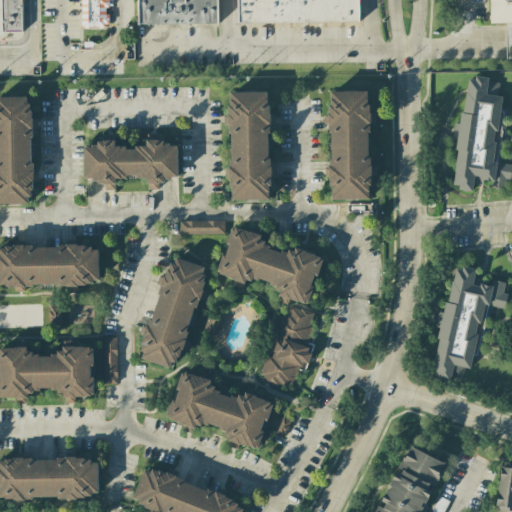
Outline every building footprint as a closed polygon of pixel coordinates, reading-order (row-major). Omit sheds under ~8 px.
[(22,31),(21,0),(1,0),(2,32),(22,31)] [(74,0),(75,35),(108,35),(107,0),(74,0)] [(137,0),(138,25),(218,24),(217,0),(137,0)] [(238,0),(239,24),(360,22),(359,0),(238,0)] [(511,0),(489,0),(490,23),(505,23),(506,59),(511,58),(511,0)] [(452,188),(473,190),(473,185),(504,189),(506,179),(511,180),(511,169),(511,164),(500,163),(500,161),(495,160),(504,97),(497,96),(499,83),(489,82),(489,79),(467,76),(452,188)] [(371,199),(368,91),(330,92),(331,114),(324,115),(325,125),(330,125),(331,167),(325,167),(325,178),(331,178),(331,200),(371,199)] [(231,200),(270,200),(270,92),(230,92),(231,200)] [(0,204),(29,204),(34,185),(34,182),(36,171),(31,170),(31,140),(32,138),(31,96),(0,96),(0,204)] [(178,142),(147,142),(147,147),(115,147),(115,143),(84,143),(85,181),(105,180),(105,190),(116,190),(116,178),(148,177),(148,190),(159,189),(159,180),(178,179),(178,142)] [(180,221),(180,235),(225,234),(225,220),(180,221)] [(323,256),(295,248),(294,254),(261,245),(264,236),(232,227),(218,276),(245,283),(246,277),(281,287),(278,301),(286,304),(287,298),(309,304),(323,256)] [(99,283),(99,246),(0,246),(0,284),(14,285),(14,292),(26,291),(25,285),(68,285),(68,291),(78,291),(78,283),(99,283)] [(208,267),(176,257),(167,272),(165,277),(160,275),(157,284),(162,287),(153,314),(146,326),(143,324),(140,334),(146,338),(139,358),(170,368),(181,352),(182,350),(187,351),(190,341),(185,338),(194,311),(201,300),(205,302),(208,292),(201,288),(208,267)] [(429,374),(451,381),(452,376),(462,379),(465,368),(471,369),(490,306),(504,310),(508,294),(503,292),(506,283),(494,280),(492,285),(474,279),(476,271),(457,266),(443,313),(439,312),(435,326),(442,328),(429,374)] [(315,313),(301,309),(299,309),(289,306),(286,314),(277,316),(274,324),(278,341),(271,343),(274,354),(266,356),(261,372),(263,382),(281,388),(282,383),(287,385),(294,383),(297,371),(306,369),(311,352),(309,340),(312,329),(311,324),(315,313)] [(117,384),(117,337),(103,338),(104,384),(117,384)] [(0,397),(17,397),(17,404),(28,403),(28,390),(64,390),(64,403),(75,403),(75,396),(93,396),(93,347),(60,347),(60,355),(30,356),(30,348),(0,347),(0,397)] [(271,403),(212,388),(214,380),(182,372),(175,400),(172,399),(167,421),(195,428),(196,423),(231,432),(227,446),(238,449),(239,444),(260,449),(271,403)] [(272,438),(280,443),(292,421),(284,416),(272,438)] [(446,463),(409,446),(399,468),(398,468),(376,511),(421,511),(433,486),(435,487),(446,463)] [(0,497),(98,499),(99,460),(0,458),(0,497)] [(497,510),(511,511),(511,468),(502,467),(497,510)] [(152,511),(241,511),(245,501),(144,469),(132,505),(152,511)] [(443,511),(449,501),(440,497),(431,511),(443,511)]
